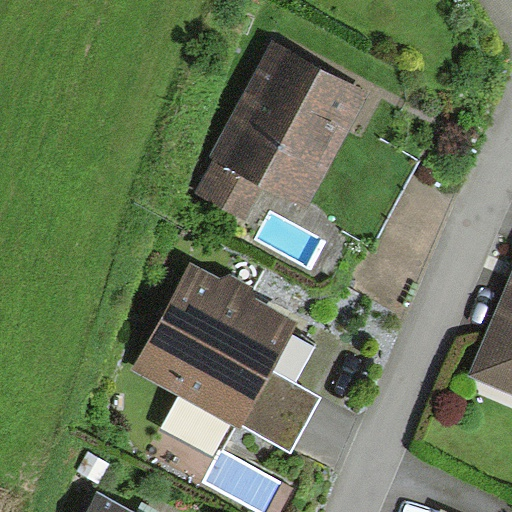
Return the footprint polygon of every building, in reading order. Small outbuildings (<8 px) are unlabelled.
[(358,95),(274,51),(204,183),(245,204),(258,180),(300,203),(358,95)] [(279,314),(192,269),(145,361),(233,406),(279,314)] [(511,304),(486,366),(511,376),(511,304)] [(212,482),(270,498),(279,468),(220,452),(212,482)] [(138,511),(100,492),(90,511),(138,511)]
